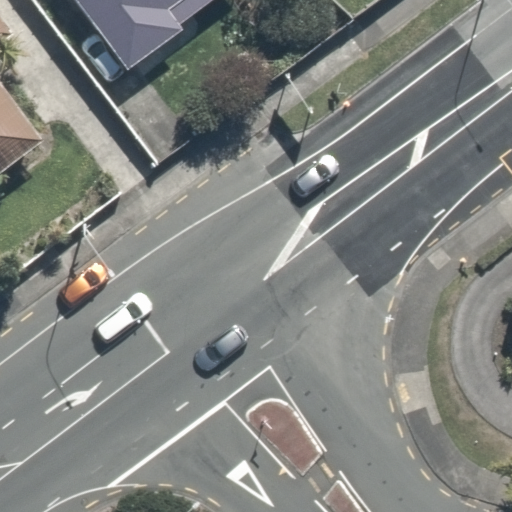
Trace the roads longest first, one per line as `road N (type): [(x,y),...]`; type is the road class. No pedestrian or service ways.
road 1 (secondary): [(511,82),(256,268)]
road 2 (residential): [(256,268),(418,511)]
road 3 (residential): [(276,511),(126,365)]
road 4 (secondary): [(256,268),(126,365)]
road 5 (secondary): [(126,365),(0,457)]
